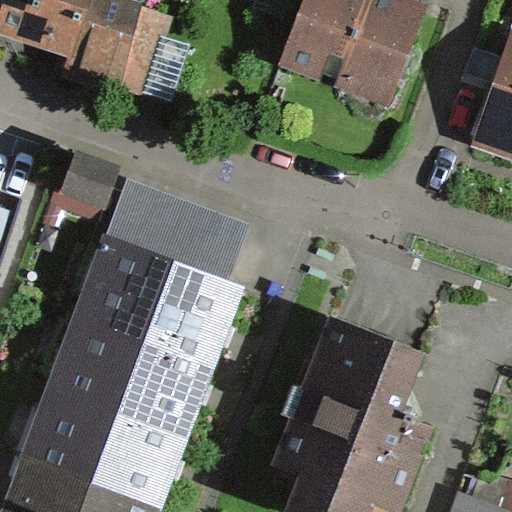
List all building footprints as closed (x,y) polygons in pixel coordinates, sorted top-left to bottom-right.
[(0,0),(0,27),(71,49),(63,77),(114,93),(117,83),(136,21),(141,5),(126,0),(0,0)] [(393,0),(304,0),(283,57),(385,95),(395,71),(407,68),(413,53),(406,42),(418,9),(393,0)] [(136,21),(117,83),(144,92),(163,30),(136,21)] [(511,52),(482,138),(511,148),(511,52)] [(120,167),(78,152),(64,189),(106,205),(120,167)] [(127,182),(106,238),(110,239),(139,250),(160,194),(127,182)] [(216,216),(160,194),(139,250),(195,271),(216,216)] [(247,228),(216,216),(195,271),(226,283),(247,228)] [(110,239),(82,314),(209,362),(237,287),(226,283),(195,271),(139,250),(110,239)] [(82,314),(54,386),(182,434),(209,362),(82,314)] [(419,353),(337,320),(282,458),(308,468),(291,511),(365,511),(373,494),(399,505),(430,427),(395,413),(419,353)] [(54,386),(27,460),(154,508),(182,434),(54,386)] [(152,511),(154,508),(27,460),(6,511),(152,511)] [(511,511),(457,496),(450,511),(511,511)]
